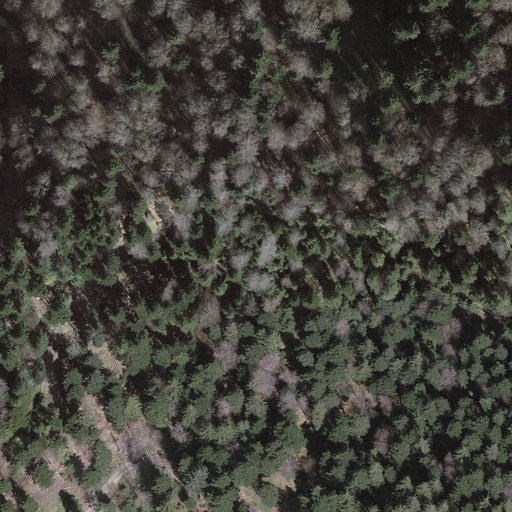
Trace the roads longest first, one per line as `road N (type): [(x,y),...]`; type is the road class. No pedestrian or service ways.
road 1 (track): [(0,463),(38,410),(50,346),(70,307),(91,286),(146,257),(195,259),(296,315),(428,293),(474,306),(511,335)]
road 2 (track): [(254,511),(161,456),(124,469),(87,511)]
